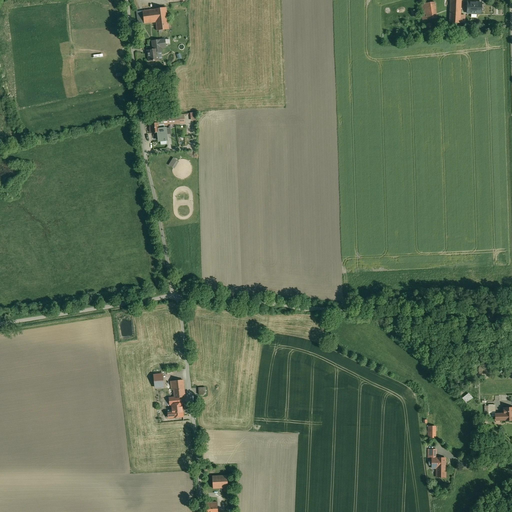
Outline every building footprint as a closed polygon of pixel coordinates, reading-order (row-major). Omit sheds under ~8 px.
[(461,0),(450,0),(449,23),(460,23),(461,0)] [(434,2),(420,4),(423,20),(437,18),(434,2)] [(482,3),(467,2),(467,13),(481,14),(482,3)] [(166,7),(154,9),(137,12),(138,25),(156,22),(157,31),(169,29),(166,7)] [(160,40),(152,41),(154,50),(149,50),(149,53),(148,53),(149,61),(153,60),(153,61),(154,61),(159,60),(158,52),(161,52),(160,40)] [(158,123),(150,124),(151,133),(158,132),(159,132),(159,129),(158,123)] [(166,128),(159,129),(159,132),(158,132),(159,141),(167,140),(166,128)] [(170,156),(166,163),(173,167),(177,159),(170,156)] [(183,380),(170,381),(171,389),(174,389),(174,398),(181,397),(184,397),(183,380)] [(467,403),(474,398),(470,392),(463,398),(467,403)] [(181,397),(174,398),(175,404),(172,404),(172,413),(168,413),(169,418),(173,418),(183,417),(182,403),(181,403),(181,397)] [(511,407),(503,408),(504,408),(504,414),(495,414),(495,420),(504,420),(511,420),(511,407)] [(428,426),(428,438),(437,438),(437,426),(428,426)] [(436,449),(428,449),(428,458),(432,458),(436,458),(436,449)] [(436,458),(432,458),(432,468),(436,468),(436,477),(445,477),(445,458),(436,458)] [(227,476),(212,476),(213,489),(224,488),(228,488),(227,476)] [(217,511),(217,502),(206,502),(206,511),(217,511)]
